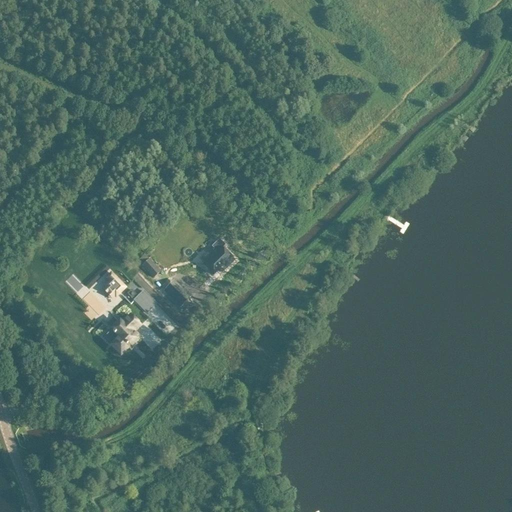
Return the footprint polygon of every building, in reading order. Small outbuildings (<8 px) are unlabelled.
[(217,251),(203,265),(213,275),(219,269),(221,272),(222,272),(223,271),(234,260),(222,248),(225,245),(219,240),(212,246),(217,251)] [(149,260),(143,266),(155,278),(161,272),(149,260)] [(105,286),(106,287),(115,295),(116,297),(125,288),(111,273),(107,278),(110,281),(105,286)] [(156,300),(177,323),(193,309),(172,286),(156,300)] [(129,295),(132,298),(136,294),(133,291),(132,290),(128,294),(129,295)] [(134,300),(139,305),(148,296),(143,291),(134,300)] [(120,337),(111,346),(121,355),(129,348),(131,350),(141,339),(134,332),(141,325),(131,315),(122,324),(120,321),(112,330),(114,332),(113,333),(115,335),(116,334),(120,337)]
